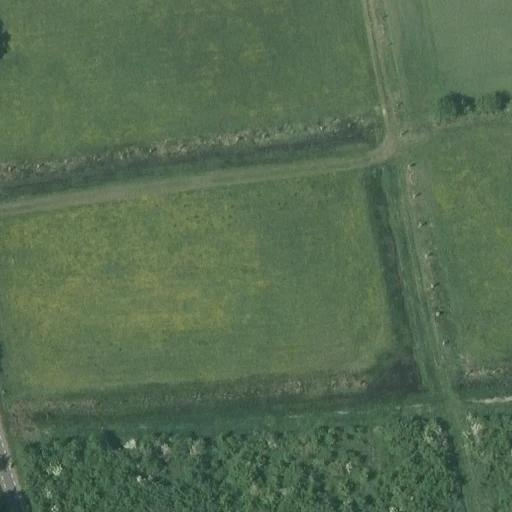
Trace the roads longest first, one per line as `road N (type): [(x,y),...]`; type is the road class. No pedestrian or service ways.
road 1 (track): [(371,0),(392,153),(444,411)]
road 2 (track): [(392,153),(0,202)]
